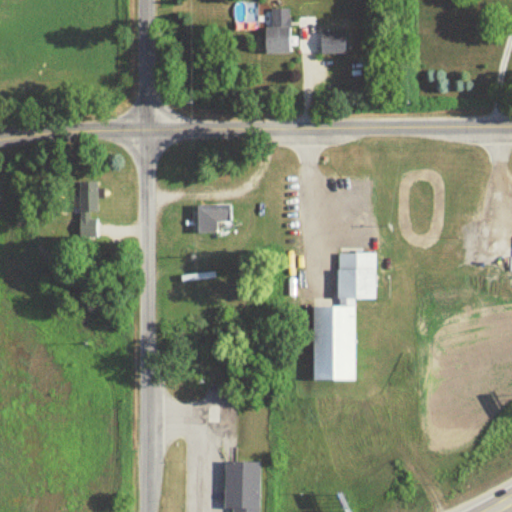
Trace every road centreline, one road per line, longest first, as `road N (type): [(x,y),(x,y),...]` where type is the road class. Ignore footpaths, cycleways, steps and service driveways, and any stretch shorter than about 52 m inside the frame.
road 1 (residential): [(511,124),(60,131),(0,139)]
road 2 (residential): [(146,511),(144,0)]
